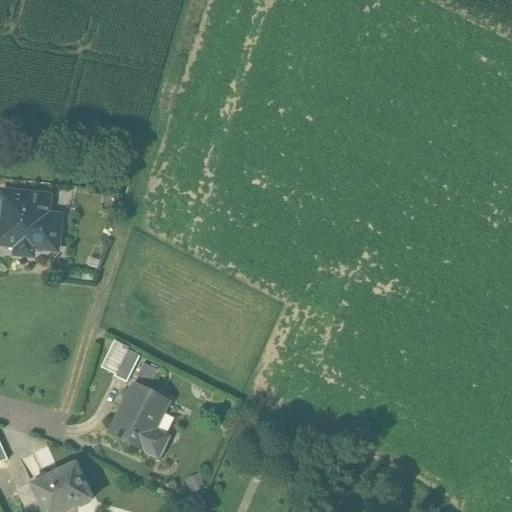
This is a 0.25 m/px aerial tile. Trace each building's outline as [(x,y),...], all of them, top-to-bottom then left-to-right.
[(29,196),(1,193),(0,207),(0,245),(16,248),(16,251),(33,253),(33,249),(57,252),(59,232),(55,232),(56,217),(34,215),(34,218),(27,217),(29,196)] [(114,378),(127,352),(113,345),(100,371),(114,378)] [(127,352),(114,378),(127,384),(140,358),(127,352)] [(167,404),(134,387),(110,434),(157,457),(166,439),(153,433),(167,404)] [(76,470),(47,483),(45,478),(29,485),(41,511),(65,511),(90,501),(76,470)]
